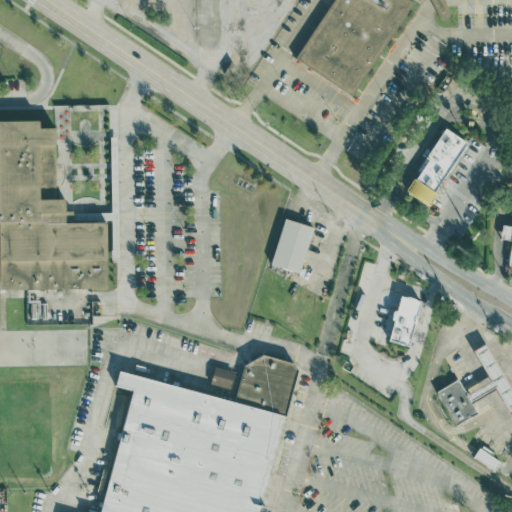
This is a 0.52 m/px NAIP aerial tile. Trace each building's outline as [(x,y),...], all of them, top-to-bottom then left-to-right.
[(298,58),(336,0),(444,0),(454,17),(444,24),(431,0),(411,0),(420,5),(353,97),(298,58)] [(0,119),(38,119),(38,127),(54,126),(55,197),(64,197),(64,222),(106,221),(107,287),(0,287),(0,119)] [(467,141),(445,127),(426,157),(427,158),(407,191),(428,205),(467,141)] [(269,264),(284,218),(314,228),(299,273),(269,264)] [(508,265),(511,265),(511,225),(502,224),(501,238),(511,240),(508,265)] [(388,340),(403,294),(421,300),(406,346),(388,340)] [(472,351),(486,343),(511,386),(511,411),(510,413),(494,387),(469,402),(465,395),(490,380),(472,351)] [(123,372),(234,400),(243,368),(263,358),(292,365),(297,373),(284,420),(279,418),(255,507),(266,509),(265,511),(97,511),(134,393),(116,389),(123,372)] [(210,382),(231,389),(236,372),(215,365),(210,382)] [(436,390),(455,379),(465,395),(469,402),(475,412),(456,423),(436,390)] [(473,456),(479,446),(501,461),(494,470),(473,456)]
